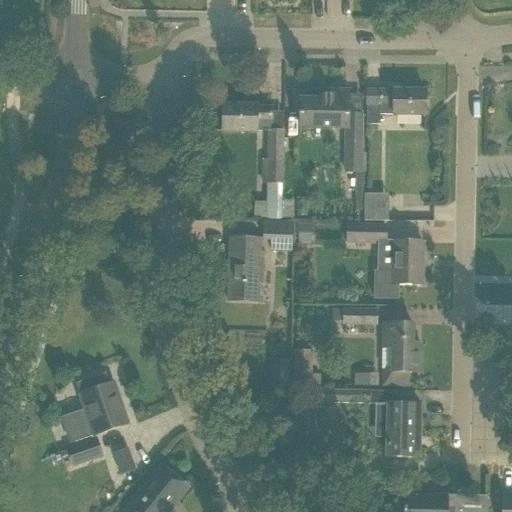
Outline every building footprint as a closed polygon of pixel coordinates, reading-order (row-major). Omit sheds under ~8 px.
[(347,115),(348,91),(332,91),(331,100),(300,99),(299,127),(346,128),(346,141),(344,141),(343,173),(360,174),(361,115),(347,115)] [(380,115),(405,115),(425,115),(425,91),(366,91),(366,111),(366,125),(380,125),(380,115)] [(256,121),(270,121),(271,107),(222,107),(221,131),(241,131),(256,131),(256,121)] [(115,113),(114,130),(139,131),(139,114),(115,113)] [(283,161),(282,161),(282,131),(268,131),(268,160),(261,160),(261,184),(266,184),(282,184),(283,184),(283,161)] [(127,142),(103,141),(102,151),(109,151),(126,152),(127,142)] [(364,210),(363,174),(355,174),(356,210),(364,210)] [(265,220),(281,220),(281,205),(282,184),(266,184),(265,220)] [(281,220),(304,221),(304,205),(281,205),(281,220)] [(385,243),(385,222),(347,221),(347,242),(385,243)] [(290,252),(290,224),(264,223),(263,240),(271,240),(271,251),(290,252)] [(121,228),(106,224),(100,250),(115,253),(121,228)] [(298,233),(297,245),(310,245),(310,233),(298,233)] [(263,253),(259,253),(260,240),(249,239),(230,238),(228,301),(259,302),(260,285),(262,285),(263,253)] [(391,285),(402,285),(422,285),(422,242),(392,242),(391,285)] [(344,310),(343,325),(375,326),(376,310),(344,310)] [(392,348),(391,369),(382,369),(381,386),(407,387),(408,372),(420,373),(420,345),(411,344),(412,325),(388,324),(383,324),(383,348),(392,348)] [(311,351),(293,351),(293,386),(319,386),(319,375),(311,375),(311,351)] [(288,360),(270,361),(270,388),(288,388),(288,360)] [(354,375),(354,387),(378,387),(378,375),(354,375)] [(127,424),(112,383),(79,395),(94,436),(127,424)] [(305,401),(325,402),(326,389),(305,389),(305,401)] [(368,405),(368,404),(369,390),(327,389),(326,404),(368,405)] [(387,404),(386,457),(398,458),(418,458),(419,405),(387,404)] [(68,450),(73,465),(101,455),(95,440),(68,450)] [(125,449),(113,453),(121,474),(133,470),(125,449)] [(292,454),(292,473),(321,473),(321,455),(292,454)] [(160,465),(151,476),(149,474),(138,488),(140,490),(123,511),(122,511),(161,511),(174,497),(178,500),(188,488),(160,465)] [(453,511),(454,495),(403,494),(402,511),(453,511)] [(486,511),(487,496),(454,495),(453,511),(486,511)] [(511,511),(511,496),(502,496),(501,511),(511,511)]
